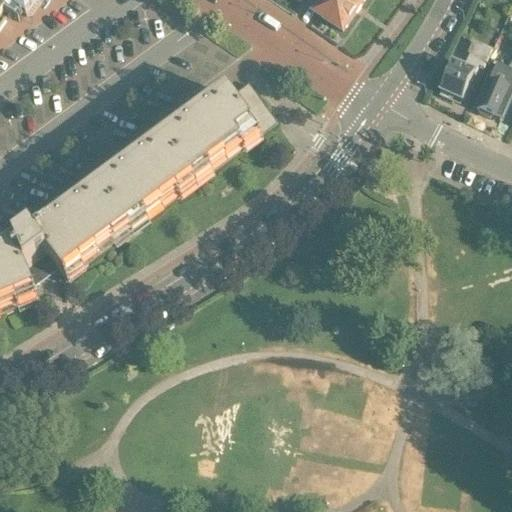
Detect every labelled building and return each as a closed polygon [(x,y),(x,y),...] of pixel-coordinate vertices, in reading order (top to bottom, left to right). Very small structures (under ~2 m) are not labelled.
[(0,0),(0,21),(4,15),(18,25),(19,24),(16,22),(20,16),(26,20),(36,6),(35,6),(39,0),(0,0)] [(328,0),(316,18),(342,36),(367,0),(328,0)] [(440,97),(462,106),(478,71),(483,73),(492,54),(473,45),(467,58),(469,59),(463,72),(453,68),(440,97)] [(511,66),(509,72),(511,73),(509,80),(495,73),(477,113),(479,114),(478,117),(491,123),(493,120),(502,125),(511,103),(511,66)] [(0,320),(37,305),(31,289),(55,271),(66,285),(278,129),(249,89),(36,246),(32,239),(15,251),(18,259),(0,267),(0,320)]
